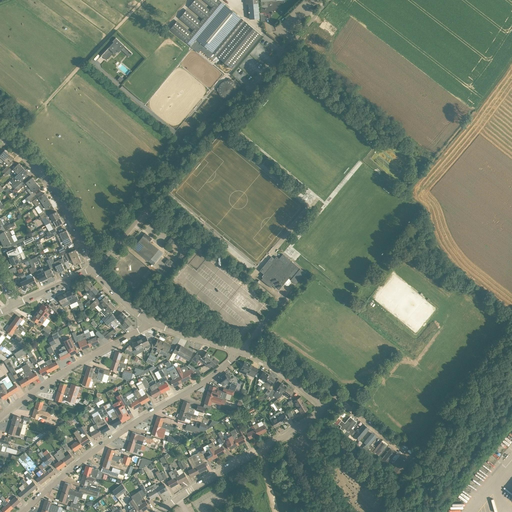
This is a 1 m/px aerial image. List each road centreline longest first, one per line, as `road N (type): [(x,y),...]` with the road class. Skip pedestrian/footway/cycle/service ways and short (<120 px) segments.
road 1 (unclassified): [(93,266),(176,159),(256,85),(328,0)]
road 2 (unclassified): [(21,511),(68,467),(241,350)]
road 3 (unclassified): [(159,511),(324,406)]
road 4 (track): [(388,511),(511,361)]
road 5 (residential): [(0,412),(149,322)]
road 6 (residential): [(93,266),(43,176),(0,135)]
road 7 (track): [(416,180),(511,55)]
road 8 (track): [(320,412),(323,431),(373,477),(388,488),(407,485)]
